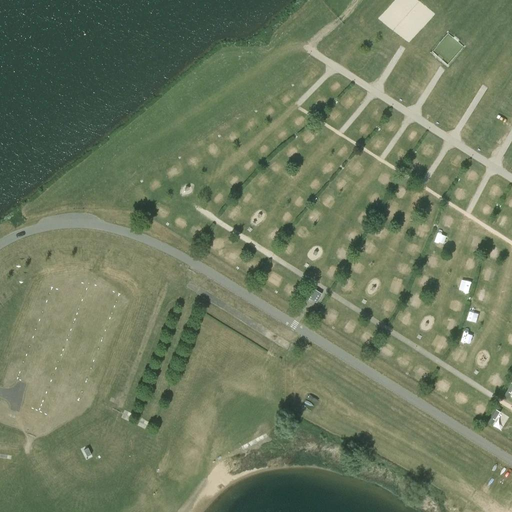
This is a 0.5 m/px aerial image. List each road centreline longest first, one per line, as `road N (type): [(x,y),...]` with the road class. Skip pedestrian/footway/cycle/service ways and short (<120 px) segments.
road 1 (unclassified): [(511,462),(149,234),(60,223),(0,243)]
road 2 (track): [(317,56),(131,181)]
road 3 (track): [(295,106),(190,204)]
road 4 (track): [(466,215),(423,351)]
road 5 (track): [(338,134),(279,197),(251,243)]
road 6 (track): [(380,160),(339,217),(311,281)]
road 7 (track): [(421,186),(384,262),(349,305)]
road 8 (track): [(511,257),(492,328),(463,377)]
